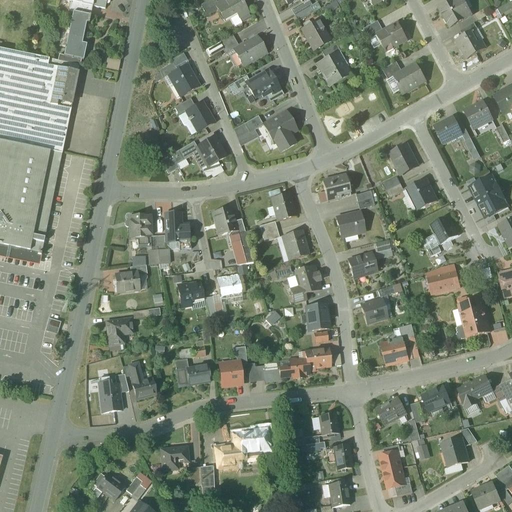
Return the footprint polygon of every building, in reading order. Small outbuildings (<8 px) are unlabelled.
[(93,0),(92,7),(105,10),(106,4),(108,5),(109,4),(109,0),(93,0)] [(215,0),(211,0),(200,6),(206,17),(218,11),(215,6),(218,5),(215,0)] [(226,0),(218,5),(215,6),(218,11),(223,21),(236,14),(241,24),(251,19),(243,5),(242,3),(240,0),(226,0)] [(299,0),(305,10),(310,8),(312,7),(309,1),(310,0),(299,0)] [(454,0),(447,5),(439,9),(450,29),(471,17),(468,11),(470,10),(463,0),(454,0)] [(82,4),(71,2),(68,13),(73,14),(73,13),(87,16),(90,7),(81,5),(82,4)] [(511,3),(498,11),(501,17),(511,10),(511,3)] [(305,10),(294,17),(298,23),(313,14),(310,8),(305,10)] [(87,16),(73,13),(73,14),(64,57),(81,61),(83,61),(86,46),(82,45),(86,24),(89,24),(90,17),(87,16)] [(322,30),(318,22),(302,31),(314,51),(329,42),(323,31),(323,29),(322,30)] [(377,22),(363,30),(367,37),(380,30),(382,32),(377,22)] [(382,32),(375,36),(384,54),(407,41),(398,24),(382,32)] [(474,24),(460,32),(463,37),(475,31),(477,30),(474,24)] [(463,37),(456,42),(461,50),(467,60),(466,60),(467,61),(485,50),(481,42),(477,44),(471,34),(475,31),(463,37)] [(232,36),(218,44),(222,50),(236,43),(232,36)] [(257,38),(245,46),(244,44),(238,47),(236,43),(222,50),(225,55),(233,51),(242,68),(266,54),(257,38)] [(336,46),(322,54),(326,60),(334,55),(334,56),(337,54),(340,53),(336,46)] [(0,142),(62,155),(78,73),(47,67),(49,60),(0,50),(0,142)] [(326,60),(317,65),(330,88),(350,76),(337,54),(334,56),(334,55),(326,60)] [(81,61),(64,57),(59,56),(57,62),(80,67),(81,61)] [(105,59),(103,69),(117,72),(119,62),(105,59)] [(396,63),(382,71),(388,81),(394,79),(393,78),(402,73),(396,63)] [(173,64),(159,72),(163,80),(164,80),(162,78),(176,70),(173,64)] [(402,73),(393,78),(394,79),(398,86),(397,87),(402,96),(426,82),(416,65),(402,73)] [(186,67),(168,77),(181,98),(199,88),(186,67)] [(249,83),(245,86),(247,89),(253,100),(268,92),(273,102),(283,96),(269,72),(268,72),(269,73),(261,77),(249,83)] [(246,77),(234,84),(239,93),(247,89),(245,86),(249,83),(246,77)] [(508,90),(495,97),(494,97),(504,116),(511,112),(511,110),(511,109),(511,108),(511,87),(508,90)] [(190,100),(174,109),(179,117),(178,115),(191,107),(188,102),(191,100),(190,100)] [(483,103),(464,113),(473,131),(493,121),(483,103)] [(202,104),(186,114),(189,120),(187,121),(188,123),(191,121),(198,132),(197,133),(197,134),(214,124),(210,117),(209,117),(202,104)] [(263,126),(262,126),(263,127),(265,126),(271,135),(268,137),(273,145),(276,144),(289,136),(297,132),(286,113),(263,126)] [(258,117),(244,125),(249,135),(263,127),(262,126),(263,126),(258,117)] [(453,119),(434,128),(434,127),(433,128),(443,146),(444,146),(443,145),(450,142),(451,142),(450,139),(461,134),(462,137),(462,136),(453,118),(452,118),(453,119)] [(502,127),(496,130),(503,144),(510,141),(502,127)] [(289,136),(276,144),(281,153),(295,146),(289,136)] [(470,140),(465,142),(462,137),(465,143),(464,143),(471,155),(477,152),(470,140)] [(215,138),(196,148),(197,149),(197,150),(208,168),(207,166),(214,163),(215,164),(226,158),(215,138)] [(62,155),(0,142),(0,246),(37,254),(37,256),(41,257),(62,155)] [(194,143),(178,152),(183,162),(184,162),(182,158),(197,150),(197,149),(195,150),(192,145),(194,144),(194,143)] [(407,147),(390,155),(400,176),(401,176),(418,167),(407,147)] [(178,152),(160,162),(168,176),(179,170),(177,166),(183,162),(178,152)] [(400,176),(382,185),(386,192),(400,185),(397,178),(401,176),(400,176)] [(491,176),(471,187),(487,220),(508,210),(503,200),(505,198),(497,181),(494,182),(491,176)] [(345,177),(322,183),(327,203),(339,200),(338,197),(350,194),(345,177)] [(425,181),(404,192),(408,190),(419,211),(415,213),(415,214),(437,203),(432,194),(425,181),(426,181),(425,181)] [(400,185),(386,192),(390,200),(404,192),(400,185)] [(371,192),(356,197),(357,203),(372,199),(371,192)] [(289,196),(271,200),(278,223),(295,218),(289,196)] [(372,199),(357,203),(359,211),(374,207),(372,199)] [(230,209),(212,214),(218,238),(237,233),(230,209)] [(180,214),(165,215),(166,234),(166,245),(167,244),(167,247),(172,251),(191,251),(190,224),(181,225),(180,214)] [(360,214),(336,220),(340,239),(365,233),(360,214)] [(147,217),(129,217),(130,240),(148,239),(147,217)] [(448,218),(431,227),(441,246),(458,237),(448,218)] [(511,219),(498,227),(510,249),(511,248),(511,219)] [(275,223),(259,228),(262,236),(277,231),(275,223)] [(277,231),(262,236),(264,244),(279,240),(277,231)] [(245,233),(237,235),(241,251),(249,248),(245,233)] [(301,233),(282,238),(289,262),(308,257),(301,233)] [(164,237),(157,238),(158,253),(165,252),(164,237)] [(243,265),(237,241),(227,244),(234,267),(243,265)] [(389,242),(373,246),(376,254),(372,255),(372,256),(391,251),(389,242)] [(0,258),(39,267),(41,257),(37,256),(37,254),(0,246),(0,258)] [(432,251),(429,253),(431,258),(441,253),(438,248),(432,251)] [(168,252),(165,252),(158,253),(158,266),(169,265),(168,252)] [(372,255),(348,262),(353,280),(354,280),(354,279),(368,275),(369,276),(377,273),(372,255)] [(454,266),(442,269),(438,270),(444,293),(460,289),(456,272),(454,266)] [(244,267),(235,267),(236,277),(245,276),(244,267)] [(290,268),(274,273),(276,280),(292,276),(290,268)] [(313,268),(294,274),(299,290),(291,293),(295,306),(306,303),(304,296),(320,292),(317,283),(320,282),(318,275),(315,276),(313,268)] [(473,268),(456,272),(460,289),(465,288),(467,293),(478,290),(473,268)] [(438,270),(426,275),(431,296),(444,293),(438,270)] [(511,272),(499,276),(504,296),(511,293),(511,272)] [(131,275),(115,277),(117,294),(140,291),(138,275),(137,274),(131,275)] [(238,278),(216,282),(220,299),(241,296),(238,278)] [(200,285),(187,288),(187,286),(177,288),(181,309),(191,307),(190,303),(203,301),(200,285)] [(393,287),(377,292),(380,299),(395,294),(393,287)] [(109,306),(109,296),(95,296),(95,311),(98,311),(98,306),(109,306)] [(213,298),(205,300),(208,316),(216,315),(214,305),(213,298)] [(481,300),(458,306),(467,340),(490,334),(481,300)] [(381,301),(361,308),(367,326),(387,320),(381,301)] [(221,304),(214,305),(216,315),(217,321),(224,320),(221,304)] [(326,306),(308,307),(309,332),(327,331),(326,306)] [(148,311),(132,314),(133,321),(149,319),(148,311)] [(59,322),(47,319),(44,332),(56,335),(59,322)] [(130,321),(106,324),(109,347),(120,346),(119,337),(132,335),(130,321)] [(412,326),(399,329),(402,341),(403,341),(404,344),(415,341),(412,326)] [(209,331),(202,333),(203,347),(211,346),(209,331)] [(327,334),(314,335),(315,344),(328,343),(327,334)] [(402,341),(390,344),(390,342),(388,343),(389,344),(381,346),(387,367),(408,362),(404,344),(403,341),(402,341)] [(194,350),(192,350),(193,359),(205,357),(204,349),(200,349),(194,350)] [(245,349),(235,350),(237,364),(236,358),(246,356),(245,349)] [(329,351),(305,353),(306,362),(298,362),(295,360),(289,361),(290,368),(279,369),(279,371),(279,372),(280,380),(281,380),(289,379),(288,378),(293,378),(293,381),(304,379),(303,376),(309,376),(308,373),(315,373),(315,370),(331,369),(329,351)] [(228,368),(220,369),(222,388),(242,386),(239,364),(237,364),(228,365),(228,368)] [(138,365),(123,369),(126,379),(140,375),(138,365)] [(264,368),(254,369),(254,366),(247,367),(249,384),(264,383),(263,373),(264,373),(264,368)] [(207,367),(176,372),(178,388),(189,387),(209,384),(207,367)] [(264,373),(263,373),(264,383),(264,385),(281,383),(281,380),(280,380),(279,372),(264,373)] [(151,382),(142,384),(140,375),(131,378),(133,386),(137,401),(155,396),(151,382)] [(124,376),(115,378),(116,387),(118,386),(119,395),(129,393),(124,376)] [(486,378),(468,387),(475,401),(493,392),(486,378)] [(511,393),(507,383),(499,386),(506,400),(507,403),(511,400),(511,393)] [(116,387),(108,388),(108,391),(100,392),(101,400),(100,400),(102,415),(122,412),(119,395),(118,386),(116,387)] [(468,387),(458,391),(461,398),(460,399),(466,411),(477,405),(475,401),(468,387)] [(443,389),(422,398),(429,414),(450,405),(443,389)] [(398,400),(376,412),(384,427),(406,415),(398,400)] [(506,400),(499,403),(505,415),(511,412),(507,403),(506,400)] [(419,404),(410,406),(415,422),(415,424),(424,422),(419,404)] [(335,416),(319,418),(322,438),(338,435),(335,416)] [(309,419),(311,432),(320,431),(319,418),(309,419)] [(415,422),(409,423),(407,427),(412,443),(420,441),(415,424),(415,422)] [(267,430),(255,431),(256,434),(242,435),(242,434),(238,435),(238,436),(233,436),(235,451),(216,453),(218,466),(238,463),(237,461),(245,455),(262,453),(262,454),(271,453),(270,447),(269,447),(267,430)] [(468,430),(460,432),(470,447),(477,443),(468,430)] [(318,438),(305,440),(306,447),(307,447),(319,445),(318,438)] [(461,440),(441,446),(444,453),(442,454),(444,460),(445,459),(448,470),(460,466),(468,464),(461,440)] [(319,445),(307,447),(308,453),(320,451),(320,450),(325,449),(324,444),(319,445)] [(348,447),(333,450),(337,472),(352,469),(348,447)] [(399,447),(383,450),(385,456),(396,453),(396,454),(401,453),(399,447)] [(186,449),(161,452),(163,473),(175,471),(175,465),(188,464),(186,449)] [(385,456),(380,457),(384,474),(401,470),(399,460),(398,459),(396,454),(396,453),(385,456)] [(448,470),(445,471),(446,476),(462,472),(460,466),(448,470)] [(213,468),(200,469),(201,487),(201,489),(214,489),(213,468)] [(511,471),(509,468),(496,478),(498,481),(508,491),(511,487),(511,471)] [(200,469),(188,470),(190,488),(201,487),(200,469)] [(401,470),(384,474),(388,490),(395,489),(404,486),(403,481),(403,479),(401,470)] [(125,489),(107,475),(97,489),(114,502),(125,489)] [(136,479),(126,492),(131,496),(130,498),(142,484),(136,479)] [(508,491),(498,481),(493,485),(496,493),(497,492),(501,496),(506,492),(508,491)] [(142,484),(130,498),(136,503),(146,491),(140,487),(142,484)] [(346,484),(329,487),(332,509),(349,507),(346,484)] [(404,486),(395,489),(397,498),(413,494),(410,484),(404,486)] [(493,485),(471,494),(478,511),(479,511),(500,503),(496,493),(493,485)] [(150,511),(140,503),(132,511),(150,511)]
